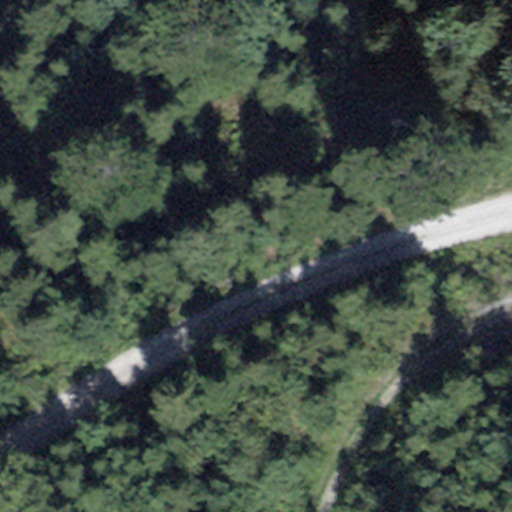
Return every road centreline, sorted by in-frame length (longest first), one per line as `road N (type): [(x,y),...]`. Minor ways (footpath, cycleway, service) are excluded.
road 1 (track): [(511,201),(237,304),(52,405),(0,443)]
road 2 (track): [(511,304),(419,350),(335,462),(317,511)]
